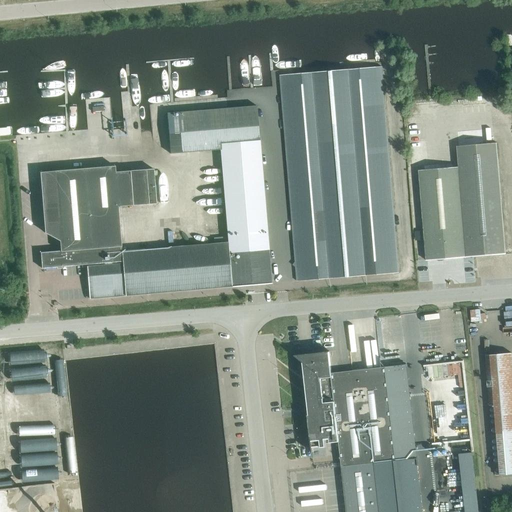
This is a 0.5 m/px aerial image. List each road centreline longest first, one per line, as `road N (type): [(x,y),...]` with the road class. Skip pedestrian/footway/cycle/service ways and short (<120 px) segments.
road 1 (unknown): [(37,331),(26,201),(43,157),(102,138),(144,147),(172,184),(160,221)]
road 2 (unclassified): [(511,294),(239,316)]
road 3 (unclassified): [(239,316),(0,334)]
road 4 (unknown): [(404,302),(428,511)]
road 5 (unclassified): [(262,511),(239,316)]
road 6 (unclassified): [(145,0),(0,13)]
